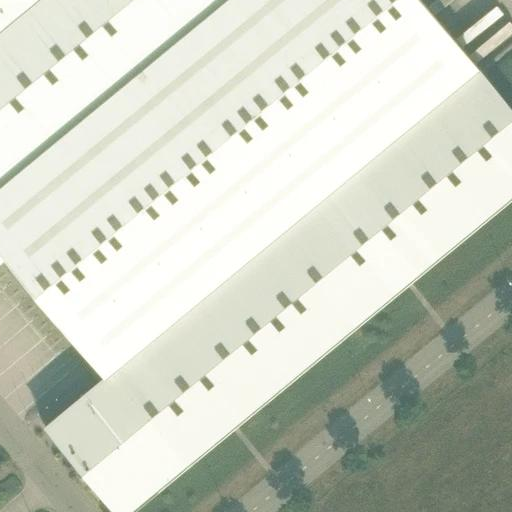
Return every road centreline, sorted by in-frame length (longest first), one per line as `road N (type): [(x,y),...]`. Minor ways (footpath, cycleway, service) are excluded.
road 1 (tertiary): [(511,297),(251,511)]
road 2 (unclassified): [(0,419),(77,511)]
